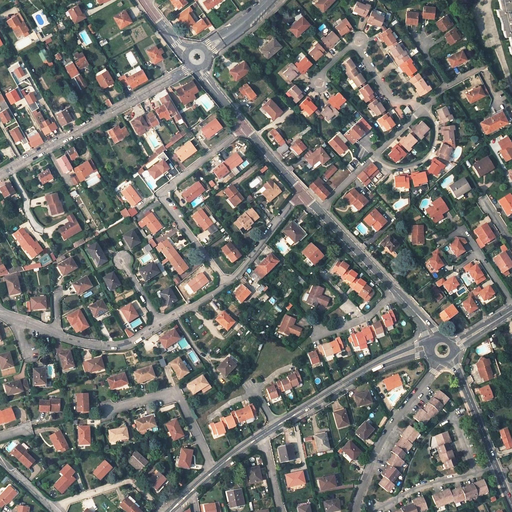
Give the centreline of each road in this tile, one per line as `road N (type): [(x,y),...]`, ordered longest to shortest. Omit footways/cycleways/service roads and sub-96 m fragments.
road 1 (unclassified): [(0,173),(191,67)]
road 2 (residential): [(244,126),(163,190),(226,281)]
road 3 (unclassified): [(355,511),(384,434),(442,360)]
road 4 (tertiary): [(432,345),(370,368),(278,424)]
road 5 (residential): [(220,463),(176,388),(105,408)]
road 6 (residential): [(421,108),(393,100),(358,41),(319,82)]
road 7 (residential): [(169,511),(125,481),(52,508)]
road 8 (residential): [(375,508),(495,463)]
